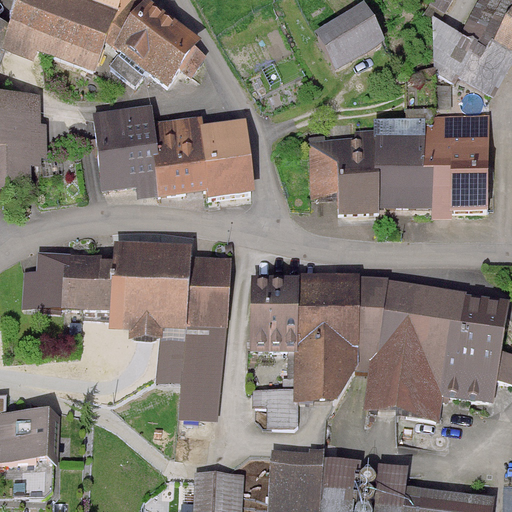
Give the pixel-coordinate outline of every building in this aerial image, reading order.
[(117,9),(92,0),(18,0),(10,24),(1,48),(5,49),(34,60),(38,50),(94,71),(105,41),(117,9)] [(92,0),(117,9),(120,0),(92,0)] [(201,38),(151,0),(146,0),(145,1),(143,0),(120,0),(117,9),(105,41),(112,45),(121,52),(111,66),(136,85),(147,71),(167,86),(179,70),(191,79),(208,56),(195,46),(201,38)] [(451,0),(432,0),(430,4),(445,12),(451,0)] [(511,0),(478,0),(461,30),(485,47),(492,39),(511,50),(511,0)] [(364,1),(314,29),(337,69),(386,40),(364,1)] [(511,63),(511,50),(492,39),(485,47),(461,30),(433,16),(435,71),(454,84),(459,77),(494,96),(511,63)] [(0,64),(5,49),(1,48),(10,24),(0,20),(0,64)] [(0,191),(31,191),(31,165),(42,165),(42,157),(48,157),(47,124),(41,124),(41,94),(0,88),(0,191)] [(153,105),(93,112),(103,191),(137,187),(138,199),(159,196),(154,154),(159,153),(155,122),(153,105)] [(203,116),(155,122),(159,153),(154,154),(159,196),(208,190),(209,196),(256,190),(246,118),(204,124),(203,116)] [(434,125),(425,125),(425,166),(433,166),(433,209),(432,219),(452,219),(452,210),(489,210),(489,116),(434,116),(434,125)] [(374,117),(374,130),(374,137),(376,137),(375,168),(380,169),(379,208),(433,209),(433,166),(425,166),(425,125),(426,118),(374,117)] [(326,135),(309,137),(311,202),(338,201),(338,215),(379,213),(379,208),(380,169),(375,168),(376,137),(374,137),(374,130),(355,131),(355,137),(325,139),(326,135)] [(191,245),(114,241),(113,259),(110,311),(109,328),(129,329),(129,336),(162,338),(163,327),(187,329),(187,324),(191,257),(191,245)] [(102,255),(37,252),(37,271),(25,271),(23,308),(110,311),(113,259),(102,259),(102,255)] [(231,259),(191,257),(187,324),(227,327),(231,259)] [(301,276),(253,275),(249,351),(297,351),(295,401),(337,400),(355,371),(359,364),(360,276),(360,273),(301,272),(301,276)] [(389,277),(360,276),(359,364),(355,371),(369,372),(363,410),(439,422),(443,396),(493,402),(498,381),(511,384),(511,352),(502,351),(510,299),(389,279),(389,277)] [(219,422),(227,327),(187,324),(187,329),(185,342),(183,385),(180,419),(219,422)] [(183,385),(185,342),(160,340),(157,383),(183,385)] [(6,413),(1,413),(0,423),(0,422),(0,463),(58,465),(60,415),(6,413)] [(320,511),(324,456),(324,449),(310,448),(309,452),(272,450),(268,511),(320,511)] [(355,511),(361,460),(324,456),(320,511),(402,511),(406,485),(408,465),(378,462),(373,511),(355,511)] [(196,473),(194,511),(242,511),(244,475),(196,473)] [(493,511),(495,496),(406,485),(402,511),(493,511)]
